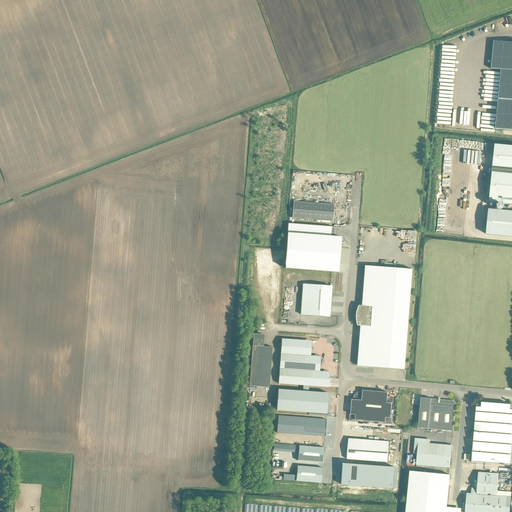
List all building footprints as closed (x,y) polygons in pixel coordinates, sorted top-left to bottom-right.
[(511,43),(494,42),(491,69),(501,70),(495,129),(511,130),(511,43)] [(511,145),(495,144),(489,202),(511,204),(511,145)] [(334,205),(293,202),(292,218),(333,222),(334,205)] [(511,236),(511,211),(489,209),(486,234),(511,236)] [(341,237),(333,237),(334,227),(288,224),(285,268),(338,273),(341,237)] [(413,270),(366,266),(362,306),(359,306),(358,308),(357,311),(357,314),(357,318),(357,323),(358,326),(361,326),(358,366),(405,370),(413,270)] [(332,287),(303,284),(300,315),(329,317),(332,287)] [(269,388),(272,347),(263,347),(264,335),(260,335),(253,334),(253,346),(249,386),(269,388)] [(307,341),(281,339),(278,384),(303,386),(302,391),(278,390),(276,410),(326,414),(328,393),(308,392),(308,386),(313,386),(313,378),(324,378),(324,372),(314,371),(316,356),(306,356),(307,341)] [(352,400),(351,415),(350,414),(349,421),(355,421),(355,420),(365,421),(365,422),(371,423),(371,422),(385,423),(385,424),(391,424),(392,418),(391,418),(392,403),(393,403),(394,397),(387,397),(388,393),(363,391),(363,390),(363,391),(361,392),(358,392),(356,394),(355,395),(353,398),(353,400),(351,399),(351,400),(352,400)] [(440,399),(438,398),(438,399),(421,398),(418,428),(453,431),(456,403),(453,401),(440,400),(440,399)] [(476,407),(474,432),(511,435),(511,405),(482,403),(480,403),(478,404),(477,405),(476,407)] [(325,437),(326,420),(278,416),(277,433),(325,437)] [(511,442),(511,435),(474,432),(472,453),(511,456),(511,442)] [(353,438),(349,438),(347,439),(347,443),(348,444),(348,449),(347,459),(387,462),(389,447),(389,442),(354,439),(353,438)] [(452,446),(451,445),(447,444),(446,445),(418,443),(416,465),(450,468),(451,451),(452,450),(452,446)] [(299,446),(298,461),(323,463),(324,448),(299,446)] [(472,453),(472,462),(510,465),(511,456),(472,453)] [(393,489),(395,467),(343,464),(341,485),(393,489)] [(297,466),(296,481),(321,484),(323,468),(297,466)] [(446,511),(450,475),(410,471),(406,511),(446,511)] [(509,511),(511,497),(507,496),(497,496),(499,474),(478,473),(477,489),(477,494),(471,494),(467,494),(465,511),(509,511)]
